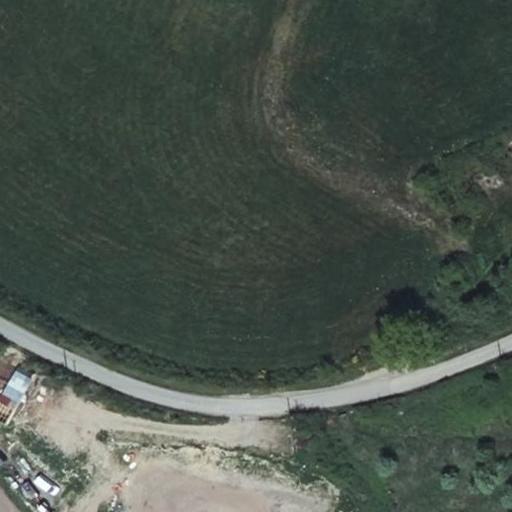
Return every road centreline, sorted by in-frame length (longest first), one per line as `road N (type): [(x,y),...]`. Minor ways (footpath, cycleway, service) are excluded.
road 1 (unclassified): [(0,327),(69,361),(198,403),(336,398),(511,337)]
road 2 (track): [(91,511),(120,429),(282,441)]
